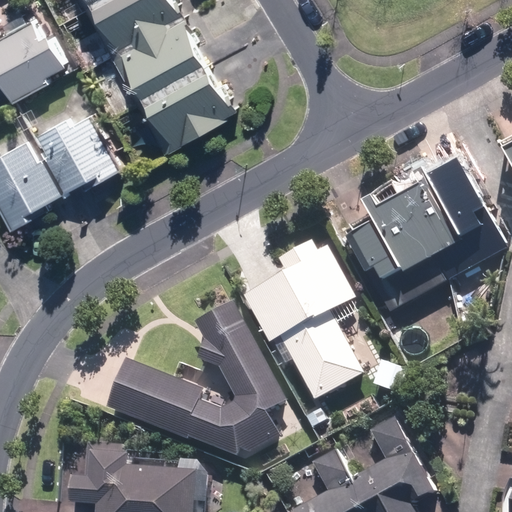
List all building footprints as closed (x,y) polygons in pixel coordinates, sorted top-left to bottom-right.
[(183,0),(87,0),(170,150),(244,110),(183,0)] [(0,62),(20,97),(53,78),(51,75),(72,64),(53,32),(49,34),(40,19),(0,41),(0,62)] [(0,166),(0,191),(19,226),(54,207),(52,202),(86,184),(89,188),(126,168),(97,112),(79,122),(77,117),(45,134),(56,153),(44,159),(34,141),(4,157),(7,162),(0,166)] [(352,231),(396,311),(511,247),(511,245),(469,167),(444,181),(436,167),(377,200),(384,213),(352,231)] [(295,271),(251,294),(275,340),(287,333),(320,396),(368,371),(336,309),(358,298),(334,251),(326,255),(319,243),(289,258),(295,271)] [(114,405),(188,435),(245,459),(286,434),(274,410),(293,399),(240,300),(202,320),(211,338),(206,356),(224,364),(243,399),(229,408),(204,398),(208,388),(133,357),(114,405)] [(336,491),(302,509),(303,511),(425,511),(419,500),(441,489),(401,416),(378,429),(394,458),(358,477),(343,449),(320,461),(336,491)] [(97,501),(95,511),(205,511),(210,458),(140,453),(140,450),(130,450),(131,445),(95,442),(92,474),(86,473),(84,500),(97,501)]
